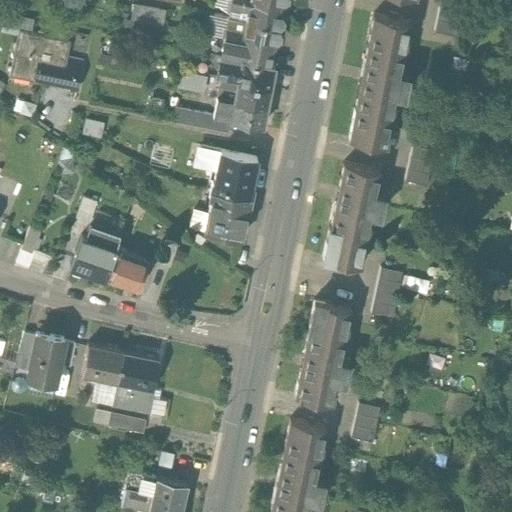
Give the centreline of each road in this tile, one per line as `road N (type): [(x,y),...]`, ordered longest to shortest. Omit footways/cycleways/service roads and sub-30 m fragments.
road 1 (secondary): [(257,346),(328,0)]
road 2 (residential): [(257,346),(89,309),(0,278)]
road 3 (secondary): [(222,511),(257,346)]
